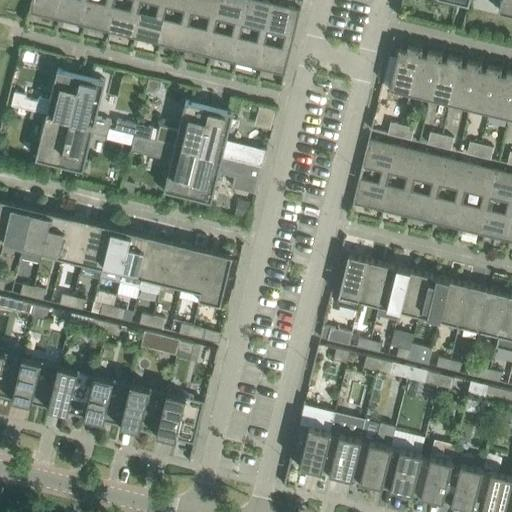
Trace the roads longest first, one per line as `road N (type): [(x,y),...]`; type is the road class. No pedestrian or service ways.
road 1 (residential): [(199,511),(310,57)]
road 2 (residential): [(259,511),(367,71)]
road 3 (residential): [(178,511),(0,469)]
